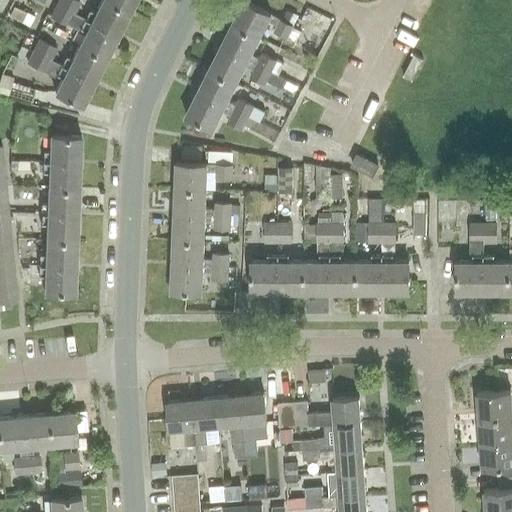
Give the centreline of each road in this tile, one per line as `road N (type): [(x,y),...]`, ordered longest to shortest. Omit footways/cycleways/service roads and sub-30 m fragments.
road 1 (tertiary): [(123,365),(130,165),(145,96),(196,0)]
road 2 (residential): [(435,350),(282,349),(123,365)]
road 3 (residential): [(444,511),(435,350)]
road 4 (tertiary): [(133,511),(123,365)]
road 5 (residential): [(0,374),(123,365)]
